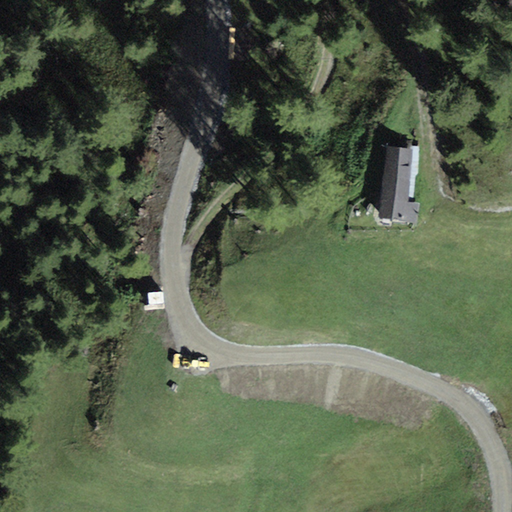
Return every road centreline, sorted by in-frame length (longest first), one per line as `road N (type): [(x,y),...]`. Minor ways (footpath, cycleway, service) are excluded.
road 1 (track): [(208,76),(186,264),(211,324),(282,371),(397,372),(476,426),(500,489),(498,511)]
road 2 (track): [(389,0),(422,111),(431,178),(480,207),(511,214)]
